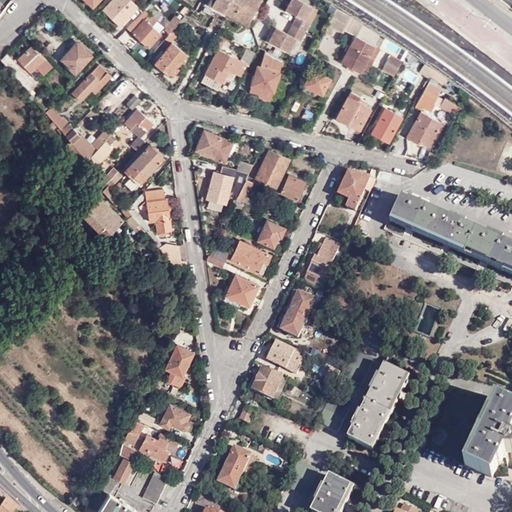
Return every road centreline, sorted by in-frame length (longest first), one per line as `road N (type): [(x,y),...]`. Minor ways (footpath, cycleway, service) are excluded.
road 1 (residential): [(181,111),(214,339),(227,377)]
road 2 (residential): [(342,150),(252,343),(227,377)]
road 3 (residential): [(381,511),(456,339)]
road 4 (residential): [(342,150),(511,193)]
road 5 (residential): [(181,111),(342,150)]
road 6 (residential): [(63,0),(181,111)]
road 7 (residential): [(227,377),(169,511)]
